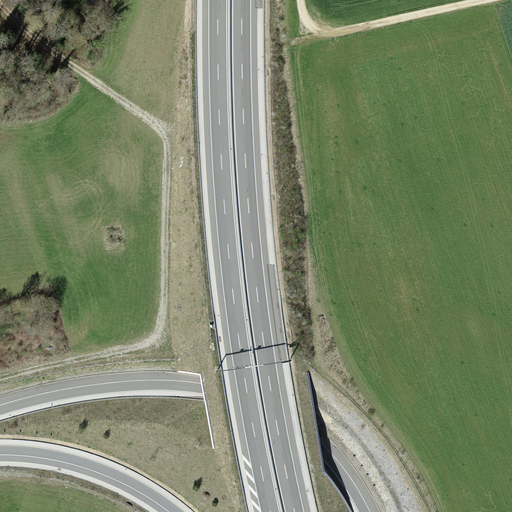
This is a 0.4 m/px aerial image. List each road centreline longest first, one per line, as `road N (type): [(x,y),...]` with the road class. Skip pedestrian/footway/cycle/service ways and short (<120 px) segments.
road 1 (track): [(0,9),(153,121),(168,142),(163,308),(155,336),(0,377)]
road 2 (motorway): [(217,0),(224,215),(270,511)]
road 3 (motorway): [(294,511),(248,212),(241,0)]
road 4 (motorway): [(363,511),(337,467),(303,432),(227,393),(108,386),(0,410)]
road 5 (motorway): [(0,449),(89,463),(176,511)]
road 6 (track): [(310,40),(489,0)]
